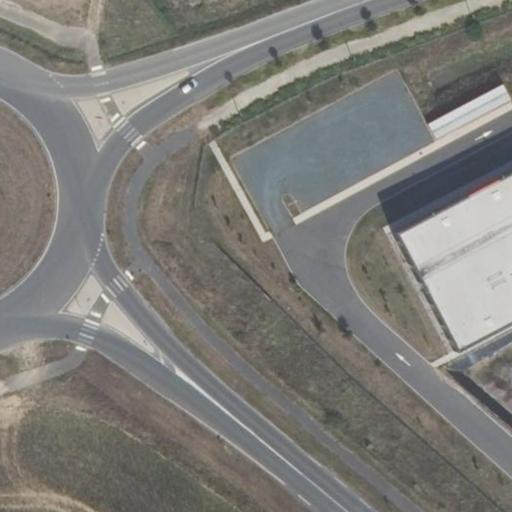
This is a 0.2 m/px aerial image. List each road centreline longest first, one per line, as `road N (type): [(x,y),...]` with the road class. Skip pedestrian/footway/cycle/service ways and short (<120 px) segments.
road 1 (unclassified): [(253,39),(67,90),(9,83)]
road 2 (unclassified): [(77,183),(131,126),(253,39)]
road 3 (tertiary): [(184,381),(116,292),(79,193)]
road 4 (tertiary): [(184,381),(346,511)]
road 5 (tertiary): [(5,323),(73,325),(184,381)]
road 6 (tertiary): [(5,323),(52,284),(77,228),(79,193)]
road 7 (tertiary): [(77,183),(47,113),(9,83)]
